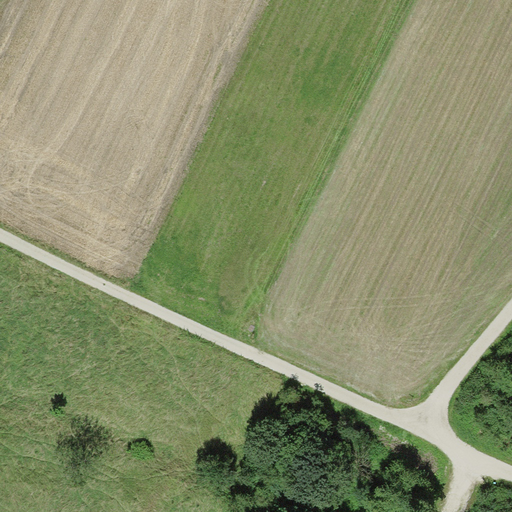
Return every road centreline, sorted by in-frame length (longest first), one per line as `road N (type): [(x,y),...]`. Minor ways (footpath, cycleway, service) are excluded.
road 1 (track): [(0,235),(511,476)]
road 2 (track): [(511,310),(415,425)]
